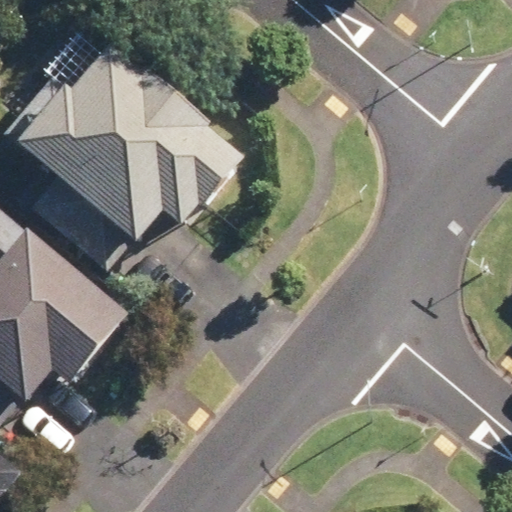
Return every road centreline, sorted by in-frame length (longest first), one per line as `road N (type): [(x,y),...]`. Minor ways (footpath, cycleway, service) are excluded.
road 1 (residential): [(203,511),(372,314)]
road 2 (residential): [(290,0),(482,161)]
road 3 (residential): [(372,314),(482,161)]
road 4 (residential): [(372,314),(511,432)]
